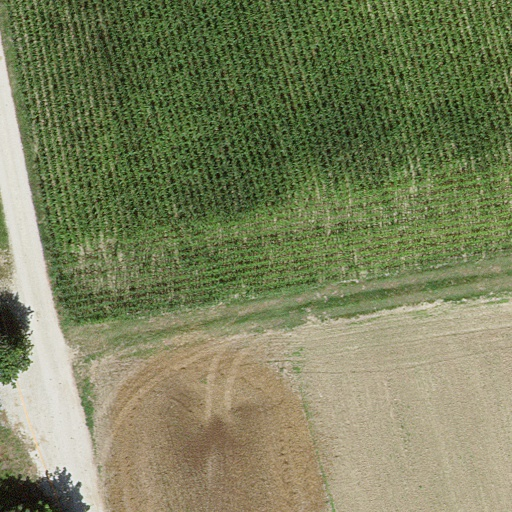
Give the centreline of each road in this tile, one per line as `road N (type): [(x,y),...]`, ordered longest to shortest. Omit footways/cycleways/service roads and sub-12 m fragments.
road 1 (track): [(44,349),(511,277)]
road 2 (track): [(0,128),(78,511)]
